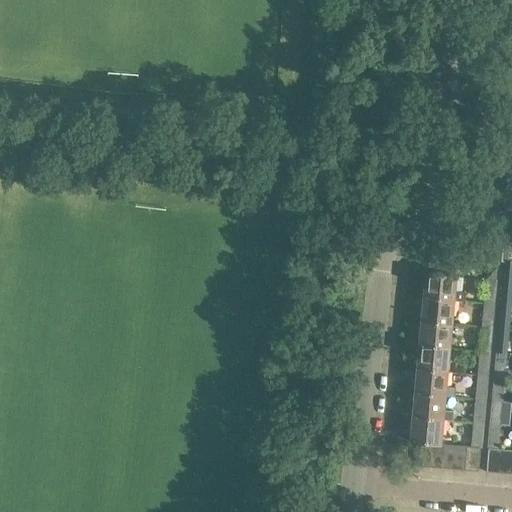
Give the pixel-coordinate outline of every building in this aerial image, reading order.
[(503,282),(511,282),(511,258),(506,258),(503,282)] [(457,276),(425,273),(423,298),(455,301),(465,302),(465,293),(456,292),(457,276)] [(485,299),(495,300),(496,280),(486,279),(485,299)] [(511,291),(511,287),(503,286),(501,305),(511,306),(511,291)] [(453,325),(455,301),(423,298),(421,322),(453,325)] [(493,324),(494,305),(484,304),(482,323),(493,324)] [(499,329),(508,330),(510,311),(501,310),(499,329)] [(451,348),(453,325),(421,322),(419,346),(451,348)] [(480,346),(490,347),(492,328),(482,327),(480,346)] [(499,334),(497,353),(506,354),(508,334),(499,334)] [(419,346),(416,369),(448,372),(451,348),(419,346)] [(490,352),(480,351),(478,370),(488,371),(490,352)] [(506,358),(496,357),(495,377),(504,378),(506,358)] [(414,393),(446,396),(455,397),(456,388),(447,387),(448,372),(416,369),(414,393)] [(488,376),(478,375),(476,394),(486,395),(488,376)] [(504,382),(494,381),(493,400),(502,401),(504,382)] [(414,393),(412,417),(444,420),(453,421),(453,412),(445,411),(446,396),(414,393)] [(475,399),(474,418),(484,419),(485,399),(475,399)] [(492,405),(491,424),(500,425),(502,406),(492,405)] [(410,441),(421,442),(432,443),(442,444),(444,420),(412,417),(410,441)] [(473,422),(471,442),(482,443),(483,423),(473,422)] [(498,449),(500,430),(490,429),(488,448),(498,449)] [(430,467),(432,443),(421,442),(419,466),(430,467)] [(442,444),(432,443),(430,467),(441,468),(443,444),(442,444)] [(441,468),(452,469),(454,445),(443,444),(441,468)] [(452,469),(464,470),(466,446),(454,445),(452,469)] [(479,472),(481,448),(466,446),(464,470),(479,472)] [(500,449),(498,449),(488,448),(486,472),(498,473),(500,449)] [(498,473),(510,474),(511,450),(500,449),(498,473)]
